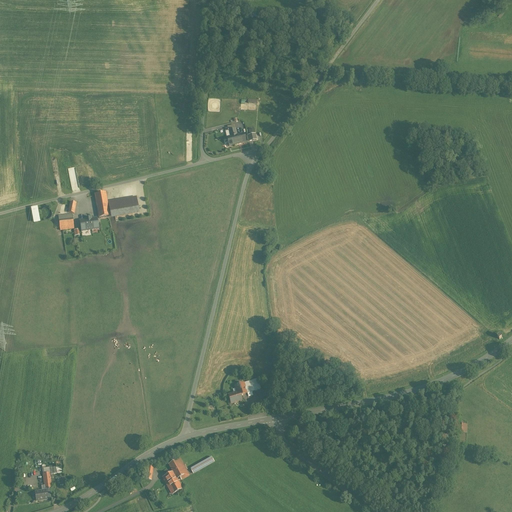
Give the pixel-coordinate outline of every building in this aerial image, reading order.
[(504,3),(496,13),(500,16),(508,7),(504,3)] [(229,146),(246,142),(244,134),(237,136),(235,129),(228,131),(225,131),(229,146)] [(70,168),(72,190),(79,190),(77,168),(70,168)] [(109,216),(105,193),(95,195),(99,218),(109,216)] [(136,197),(108,202),(111,219),(139,214),(136,197)] [(76,203),(70,202),(68,213),(74,214),(76,203)] [(37,207),(31,208),(34,224),(40,222),(37,209),(37,207)] [(40,217),(41,218),(42,219),(43,220),(44,221),(46,221),(47,221),(48,220),(50,219),(51,218),(51,217),(52,216),(52,214),(51,213),(51,212),(50,210),(49,210),(47,209),(46,209),(45,209),(43,209),(42,210),(41,211),(40,212),(40,214),(40,215),(40,217)] [(72,216),(58,218),(58,219),(60,230),(62,230),(74,229),(72,216)] [(80,221),(81,232),(98,229),(97,219),(91,219),(91,218),(85,220),(80,221)] [(257,379),(250,382),(254,392),(260,389),(257,379)] [(250,382),(243,384),(244,387),(244,388),(246,394),(254,392),(250,382)] [(237,393),(228,395),(231,404),(242,401),(240,396),(246,394),(244,388),(244,387),(243,384),(235,386),(237,393)] [(211,457),(190,469),(193,474),(214,462),(211,457)] [(179,459),(169,465),(173,472),(177,479),(180,477),(180,478),(181,478),(182,480),(183,479),(189,476),(179,459)] [(154,466),(146,465),(144,479),(151,480),(154,466)] [(50,471),(44,472),(46,484),(40,485),(40,488),(35,489),(36,500),(50,498),(48,487),(52,486),(50,471)] [(177,479),(173,472),(162,478),(172,495),(182,489),(177,479)]
